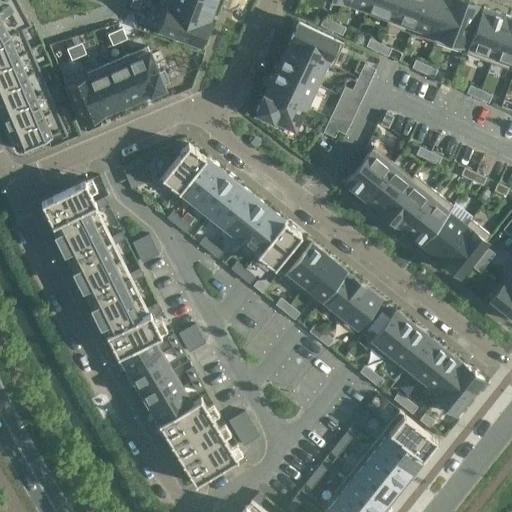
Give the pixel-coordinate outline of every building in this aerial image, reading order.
[(0,0),(0,17),(20,4),(17,0),(0,0)] [(132,0),(130,6),(137,9),(140,0),(132,0)] [(171,0),(169,7),(168,8),(208,23),(215,2),(210,0),(171,0)] [(343,0),(366,8),(369,0),(343,0)] [(369,0),(366,8),(389,17),(390,17),(396,0),(369,0)] [(389,17),(386,23),(411,33),(422,0),(396,0),(390,17),(389,17)] [(422,0),(411,33),(435,41),(449,0),(422,0)] [(465,0),(449,0),(435,41),(459,50),(476,4),(465,0)] [(0,38),(22,29),(30,25),(25,13),(20,4),(0,17),(0,38)] [(162,4),(154,26),(194,41),(200,43),(208,23),(168,8),(169,7),(162,4)] [(483,7),(466,53),(491,62),(508,16),(483,7)] [(511,17),(508,16),(491,62),(511,69),(511,17)] [(324,17),(320,24),(331,29),(334,22),(324,17)] [(298,21),(287,44),(328,64),(328,65),(331,67),(343,43),(298,21)] [(334,22),(331,29),(342,34),(345,27),(334,22)] [(122,28),(115,31),(120,42),(127,39),(122,28)] [(22,29),(0,38),(0,59),(30,47),(22,29)] [(115,31),(108,34),(112,45),(120,42),(115,31)] [(369,38),(366,46),(377,51),(380,43),(369,38)] [(81,43),(74,46),(78,57),(86,54),(81,43)] [(380,43),(377,51),(383,53),(387,56),(391,48),(380,43)] [(287,44),(277,66),(318,86),(328,65),(328,64),(287,44)] [(74,46),(66,49),(71,60),(78,57),(74,46)] [(146,46),(127,55),(144,96),(165,87),(163,84),(169,82),(164,70),(158,72),(147,46),(146,46)] [(30,47),(0,59),(0,83),(38,67),(30,47)] [(127,55),(106,63),(123,104),(144,96),(127,55)] [(415,60),(412,67),(423,72),(426,65),(415,60)] [(86,72),(85,72),(102,113),(123,104),(106,63),(86,72)] [(364,64),(361,71),(372,76),(375,69),(364,64)] [(426,65),(423,72),(433,77),(437,70),(426,65)] [(277,66),(267,88),(305,106),(304,107),(307,109),(318,86),(277,66)] [(38,67),(0,83),(0,106),(47,87),(38,67)] [(84,67),(62,77),(82,122),(102,113),(85,72),(86,72),(84,67)] [(361,71),(358,78),(369,83),(372,76),(361,71)] [(470,85),(467,92),(477,97),(481,90),(470,85)] [(47,87),(0,106),(0,110),(7,127),(55,107),(47,87)] [(267,88),(255,113),(293,131),(299,118),(304,107),(305,106),(267,88)] [(481,90),(477,97),(488,102),(491,95),(481,90)] [(55,107),(7,127),(17,149),(17,150),(46,137),(48,143),(67,134),(55,107)] [(385,113),(380,124),(388,128),(393,116),(385,113)] [(330,118),(327,125),(337,130),(341,123),(330,118)] [(327,125),(323,132),(334,137),(337,130),(327,125)] [(188,143),(158,180),(176,194),(179,191),(177,189),(204,156),(188,143)] [(374,147),(345,182),(365,198),(393,162),(374,147)] [(419,147),(416,154),(427,159),(430,151),(419,147)] [(430,152),(427,159),(437,164),(441,157),(430,152)] [(204,156),(177,189),(179,191),(193,202),(220,169),(204,156)] [(133,161),(121,166),(125,173),(131,188),(149,180),(140,158),(133,161)] [(393,162),(365,198),(383,213),(412,177),(411,177),(393,162)] [(464,167),(461,174),(472,179),(475,172),(464,167)] [(193,202),(190,206),(207,220),(210,216),(210,215),(236,182),(220,169),(193,202)] [(475,172),(472,179),(482,185),(486,177),(475,172)] [(412,177),(383,213),(402,228),(433,190),(413,174),(411,177),(412,177)] [(84,181),(41,203),(52,225),(94,203),(95,203),(95,201),(84,181)] [(236,182),(210,215),(210,216),(225,228),(226,228),(252,195),(236,182)] [(498,183),(494,190),(505,195),(508,188),(498,183)] [(433,190),(402,228),(421,243),(447,210),(448,211),(452,205),(433,190)] [(225,228),(222,231),(239,245),(242,241),(269,208),(252,195),(226,228),(225,228)] [(95,203),(94,203),(97,209),(108,203),(104,196),(95,201),(95,203)] [(94,203),(52,225),(57,234),(56,235),(65,252),(70,261),(113,240),(111,236),(97,209),(94,203)] [(269,208),(242,241),(258,254),(285,221),(269,208)] [(447,210),(421,243),(440,258),(466,225),(465,225),(448,211),(447,210)] [(172,211),(167,217),(176,225),(181,218),(172,211)] [(181,218),(176,225),(186,232),(191,226),(181,218)] [(466,225),(440,258),(459,274),(490,235),(490,234),(470,219),(465,225),(466,225)] [(511,221),(510,220),(503,229),(509,234),(511,230),(511,221)] [(285,221),(258,254),(274,267),(301,234),(285,221)] [(121,231),(111,236),(113,240),(114,243),(125,238),(121,231)] [(149,234),(140,238),(144,244),(152,240),(149,234)] [(204,236),(199,243),(208,250),(213,244),(204,236)] [(140,238),(132,242),(135,248),(144,244),(140,238)] [(113,240),(70,261),(75,271),(74,271),(83,288),(88,298),(130,276),(129,273),(114,243),(113,240)] [(152,240),(144,244),(147,251),(155,247),(152,240)] [(311,242),(283,276),(302,291),(307,286),(305,284),(328,256),(311,242)] [(144,244),(135,248),(138,255),(147,251),(144,244)] [(213,244),(208,250),(218,258),(223,252),(213,244)] [(155,247),(147,251),(150,257),(158,253),(155,247)] [(488,248),(480,258),(487,263),(494,253),(488,248)] [(147,251),(138,255),(142,261),(150,257),(147,251)] [(328,256),(305,284),(307,286),(322,298),(345,270),(328,256)] [(480,258),(473,267),(479,272),(487,263),(480,258)] [(511,261),(501,275),(503,277),(504,276),(511,282),(511,261)] [(235,262),(230,268),(240,276),(245,269),(235,262)] [(140,268),(129,273),(130,276),(132,280),(143,275),(140,268)] [(245,269),(240,276),(250,283),(255,277),(245,269)] [(322,298),(320,301),(336,314),(338,315),(363,284),(345,270),(322,298)] [(130,276),(88,298),(93,307),(92,308),(101,325),(102,325),(106,334),(149,313),(146,308),(132,280),(130,276)] [(503,277),(488,296),(511,314),(511,282),(504,276),(503,277)] [(336,314),(334,317),(353,332),(380,297),(363,284),(338,315),(336,314)] [(281,297),(276,304),(285,311),(290,305),(281,297)] [(157,302),(146,308),(149,313),(150,312),(151,314),(160,310),(157,302)] [(290,305),(285,311),(294,319),(299,312),(290,305)] [(395,309),(368,344),(385,358),(413,323),(395,309)] [(149,313),(106,334),(117,356),(118,355),(153,338),(161,335),(151,314),(150,312),(149,313)] [(194,323),(186,328),(190,334),(198,330),(194,323)] [(413,323),(385,358),(402,371),(430,337),(413,323)] [(314,324),(309,331),(318,338),(323,332),(314,324)] [(179,332),(178,332),(182,339),(190,334),(186,328),(179,332)] [(198,330),(190,334),(193,340),(201,336),(198,330)] [(323,332),(318,338),(328,345),(333,339),(323,332)] [(174,333),(167,337),(172,347),(179,344),(174,333)] [(190,334),(182,339),(185,345),(193,340),(190,334)] [(201,336),(193,340),(197,347),(205,342),(201,336)] [(430,337),(402,371),(420,385),(422,383),(422,382),(447,351),(430,337)] [(153,338),(118,355),(120,358),(130,375),(163,355),(153,338)] [(193,340),(185,345),(189,351),(197,347),(193,340)] [(179,344),(172,347),(178,358),(185,354),(179,344)] [(447,351),(422,382),(422,383),(438,395),(439,396),(464,364),(447,351)] [(163,355),(130,375),(140,391),(173,371),(163,355)] [(437,396),(434,399),(453,414),(457,409),(460,412),(469,401),(465,398),(481,378),(464,364),(439,396),(438,397),(437,396)] [(365,365),(360,371),(369,379),(374,372),(365,365)] [(192,366),(185,370),(191,381),(198,377),(192,366)] [(173,371),(140,391),(149,406),(182,387),(173,371)] [(374,372),(369,379),(378,386),(383,380),(374,372)] [(198,377),(191,381),(197,392),(204,388),(198,377)] [(182,387),(149,406),(158,422),(192,402),(182,387)] [(398,392),(393,398),(403,405),(408,399),(398,392)] [(192,402),(158,422),(170,442),(213,417),(200,396),(199,397),(199,398),(192,402)] [(408,399),(403,405),(412,413),(417,407),(408,399)] [(371,400),(364,409),(370,414),(378,405),(371,400)] [(364,409),(356,419),(362,424),(370,414),(364,409)] [(244,410),(236,415),(240,421),(248,417),(244,410)] [(399,410),(386,427),(423,456),(436,440),(399,410)] [(424,413),(420,419),(429,427),(434,420),(424,413)] [(236,415),(229,420),(232,426),(240,421),(236,415)] [(213,417),(170,442),(182,463),(225,438),(213,417)] [(248,417),(240,421),(244,428),(252,423),(248,417)] [(240,421),(232,426),(236,432),(244,428),(240,421)] [(252,423),(244,428),(248,434),(255,429),(252,423)] [(386,427),(373,443),(410,473),(423,456),(386,427)] [(244,428),(236,432),(240,438),(248,434),(244,428)] [(255,429),(248,434),(251,440),(259,435),(255,429)] [(346,432),(338,442),(344,447),(352,437),(346,432)] [(248,434),(240,438),(243,445),(251,440),(248,434)] [(293,437),(274,460),(293,475),(312,451),(293,437)] [(225,438),(182,463),(195,483),(237,458),(225,438)] [(338,442),(330,451),(337,456),(344,447),(338,442)] [(373,443),(360,459),(397,489),(410,473),(373,443)] [(360,459),(347,475),(384,505),(397,489),(360,459)] [(320,464),(312,473),(319,478),(326,469),(320,464)] [(312,473),(305,483),(311,488),(319,478),(312,473)] [(347,475),(334,492),(338,495),(338,494),(360,511),(378,511),(384,505),(347,475)] [(258,491),(252,499),(258,504),(264,496),(259,492),(258,491)] [(338,495),(325,510),(327,511),(360,511),(338,494),(338,495)] [(294,497),(286,506),(293,511),(300,502),(294,497)] [(242,511),(241,511),(267,511),(258,504),(252,499),(242,511)]
